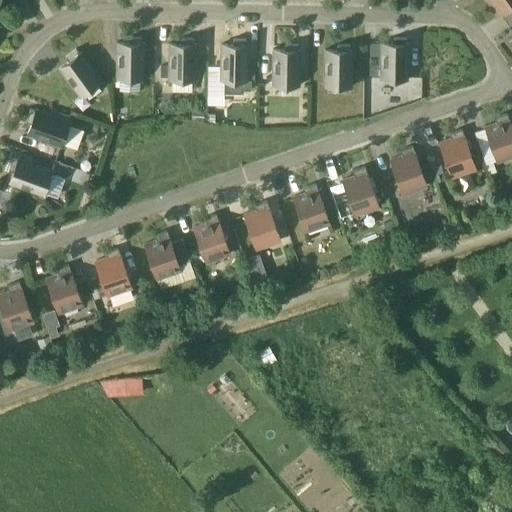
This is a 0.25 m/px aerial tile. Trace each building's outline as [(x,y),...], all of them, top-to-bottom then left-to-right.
[(511,0),(486,0),(497,15),(501,13),(508,22),(511,19),(511,0)] [(115,78),(119,78),(139,79),(143,79),(143,78),(142,78),(143,44),(144,44),(144,43),(142,43),(142,37),(129,37),(128,42),(116,42),(116,44),(117,44),(117,77),(115,77),(115,78)] [(364,42),(364,79),(407,79),(408,78),(406,78),(407,44),(408,44),(408,43),(406,43),(406,37),(393,37),(392,42),(364,42)] [(167,79),(171,79),(191,80),(195,80),(195,78),(194,78),(195,45),(196,45),(196,43),(194,43),(194,38),(180,38),(180,43),(168,43),(168,44),(169,44),(169,65),(169,77),(169,78),(167,78),(167,79)] [(246,44),(246,39),(233,38),(233,44),(220,44),(220,45),(221,45),(221,79),(219,79),(219,80),(224,80),(224,94),(243,94),(243,90),(251,90),(251,81),(247,80),(247,79),(246,79),(247,46),(248,46),(248,44),(246,44)] [(298,49),(298,43),(285,43),(284,49),(272,49),(272,50),(273,50),(273,84),(271,83),(271,85),(299,85),(299,84),(298,84),(299,50),(300,50),(300,49),(298,49)] [(350,50),(350,44),(337,44),(336,50),(324,49),(324,51),(325,51),(325,84),(323,84),(323,86),(351,86),(351,85),(350,85),(351,51),(352,51),(352,50),(350,50)] [(79,53),(75,49),(65,56),(68,61),(58,68),(59,69),(60,69),(80,96),(79,96),(79,97),(102,81),(101,80),(100,81),(80,54),(81,53),(81,52),(79,53)] [(169,77),(169,65),(160,66),(160,77),(169,77)] [(60,147),(61,145),(70,121),(69,120),(68,122),(37,110),(37,109),(36,109),(35,111),(30,109),(25,121),(31,123),(26,135),(28,135),(28,134),(60,146),(59,147),(60,147)] [(204,112),(192,112),(192,120),(204,121),(204,112)] [(511,154),(511,127),(507,112),(494,117),(496,122),(485,126),(496,160),(511,154)] [(475,167),(467,145),(461,128),(449,132),(451,138),(439,142),(451,176),(475,167)] [(402,155),(390,159),(402,193),(426,184),(412,145),(400,149),(402,155)] [(17,160),(12,158),(8,170),(13,172),(9,184),(10,184),(10,183),(42,194),(41,196),(43,196),(52,170),(51,169),(50,171),(19,159),(19,158),(18,158),(17,160)] [(486,164),(490,174),(496,171),(492,162),(486,164)] [(433,167),(436,175),(444,173),(441,164),(433,167)] [(354,175),(342,179),(354,214),(378,205),(365,166),(352,170),(354,175)] [(305,193),(293,197),(305,231),(329,222),(315,183),(303,187),(305,193)] [(256,210),(244,214),(256,248),(280,240),(266,200),(254,204),(256,210)] [(205,223),(194,227),(206,261),(230,253),(216,213),(203,218),(205,223)] [(388,234),(395,231),(391,220),(383,223),(388,234)] [(156,240),(145,244),(156,278),(180,270),(167,230),(154,235),(156,240)] [(107,257),(95,261),(107,295),(131,287),(118,247),(105,252),(107,257)] [(58,274),(46,278),(58,312),(82,304),(68,264),(56,269),(58,274)] [(261,270),(251,273),(255,285),(268,280),(266,272),(261,270)] [(9,291),(0,294),(0,303),(9,329),(33,321),(19,281),(7,286),(9,291)] [(93,297),(94,299),(105,295),(103,288),(102,287),(102,286),(91,290),(92,291),(93,297)] [(60,325),(57,317),(45,321),(47,329),(50,338),(59,335),(56,326),(60,325)] [(37,340),(41,352),(53,348),(49,336),(37,340)]
